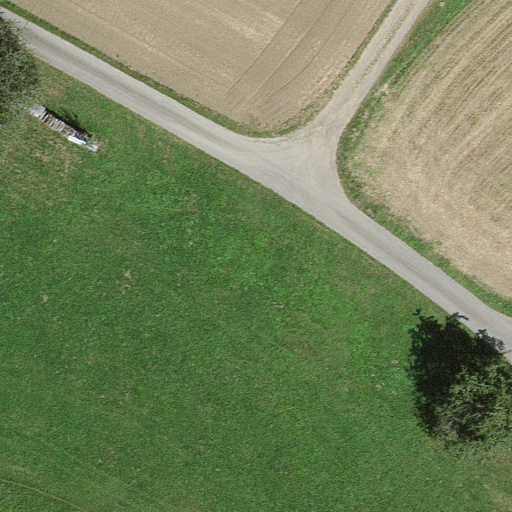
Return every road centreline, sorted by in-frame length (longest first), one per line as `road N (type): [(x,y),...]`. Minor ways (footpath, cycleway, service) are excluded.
road 1 (unclassified): [(0,21),(286,172),(511,336)]
road 2 (track): [(420,0),(296,179)]
